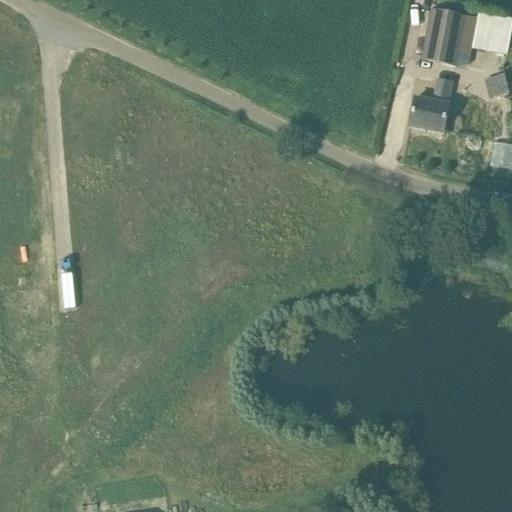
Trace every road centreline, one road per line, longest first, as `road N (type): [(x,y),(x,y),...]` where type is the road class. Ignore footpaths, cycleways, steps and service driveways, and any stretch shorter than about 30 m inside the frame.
road 1 (unclassified): [(511,202),(435,193),(318,145),(24,0)]
road 2 (unknown): [(47,11),(84,511)]
